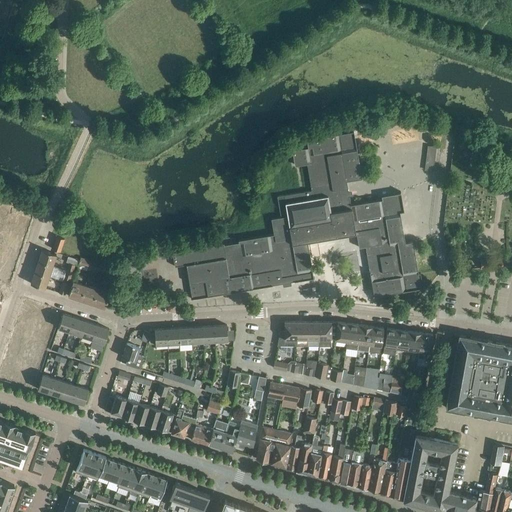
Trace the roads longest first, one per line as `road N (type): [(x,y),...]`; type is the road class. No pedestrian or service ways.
road 1 (unclassified): [(511,333),(311,309),(124,321)]
road 2 (unclassified): [(225,472),(88,426)]
road 3 (unclassified): [(344,511),(225,472)]
road 4 (unclassified): [(0,195),(42,209),(19,286)]
